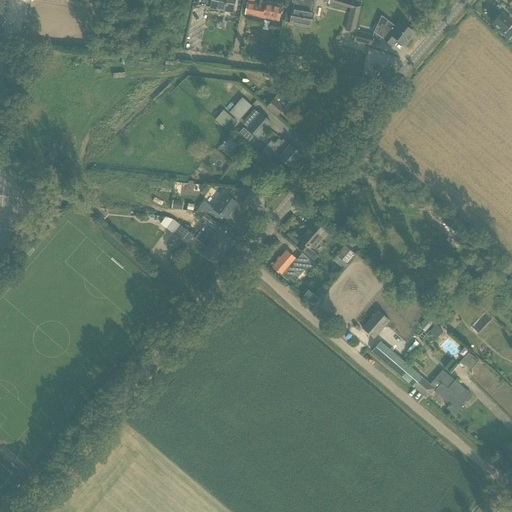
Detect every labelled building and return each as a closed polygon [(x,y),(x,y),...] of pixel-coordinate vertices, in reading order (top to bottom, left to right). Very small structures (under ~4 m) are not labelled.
[(211,0),(212,0),(210,8),(232,12),(234,0),(211,0)] [(293,8),(290,23),(310,27),(315,0),(292,0),(292,2),(294,3),(293,8)] [(341,0),(330,0),(330,2),(351,9),(346,30),(353,32),(360,6),(341,0)] [(246,13),(245,13),(245,14),(279,21),(282,6),(260,1),(259,8),(253,7),(254,5),(248,3),(246,13)] [(496,16),(497,18),(492,23),(498,28),(497,30),(511,42),(511,22),(501,13),(500,14),(498,14),(496,16)] [(415,33),(400,22),(396,27),(389,21),(382,31),(380,29),(377,34),(392,45),(397,39),(405,46),(415,33)] [(354,41),(370,45),(373,36),(356,32),(354,41)] [(239,121),(251,106),(242,98),(229,112),(239,121)] [(285,108),(274,98),(266,107),(277,117),(285,108)] [(212,99),(204,108),(215,117),(223,108),(218,104),(212,99)] [(260,113),(252,123),(246,129),(258,139),(272,123),(260,113)] [(248,144),(254,136),(245,130),(239,137),(248,144)] [(271,141),(262,151),(269,157),(272,154),(284,164),(285,163),(291,167),(292,168),(297,163),(295,162),(298,159),(302,155),(291,146),(290,147),(283,140),(282,142),(278,147),(274,144),(271,141)] [(242,204),(252,190),(233,188),(229,194),(242,204)] [(237,202),(225,193),(224,193),(213,208),(204,202),(197,212),(201,213),(204,213),(210,214),(212,216),(221,222),(224,217),(227,219),(232,212),(231,211),(237,202)] [(173,200),(172,209),(183,210),(183,202),(173,200)] [(93,210),(104,220),(108,214),(104,211),(105,209),(95,207),(93,210)] [(204,213),(201,213),(197,219),(200,221),(201,219),(215,229),(219,224),(204,213)] [(173,219),(166,228),(179,238),(187,244),(194,235),(173,219)] [(304,243),(298,249),(302,253),(306,257),(312,262),(319,254),(313,248),(327,233),(313,220),(307,227),(308,228),(304,233),(299,239),(304,243)] [(230,244),(205,226),(204,225),(204,226),(198,222),(194,226),(195,227),(195,228),(201,232),(200,232),(225,251),(230,244)] [(200,232),(197,238),(208,246),(207,247),(202,254),(215,264),(225,251),(200,232)] [(288,233),(285,236),(296,245),(299,242),(288,233)] [(348,265),(356,255),(344,245),(336,255),(348,265)] [(286,251),(272,267),(292,284),(293,283),(295,283),(296,281),(296,279),(299,276),(300,274),(296,270),(301,264),(305,268),(310,272),(316,265),(312,262),(306,257),(302,253),(296,260),(286,251)] [(398,275),(392,282),(396,286),(402,279),(398,275)] [(313,293),(307,300),(314,306),(320,299),(313,293)] [(362,328),(374,339),(390,321),(378,310),(362,328)] [(440,336),(444,329),(437,325),(433,332),(440,336)] [(427,397),(435,388),(380,342),(372,351),(427,397)] [(468,352),(460,361),(470,369),(478,360),(468,352)] [(437,380),(441,384),(435,391),(450,405),(447,408),(451,412),(451,413),(451,414),(452,415),(453,415),(453,416),(454,416),(455,416),(456,416),(457,415),(458,414),(459,413),(459,412),(459,411),(465,404),(464,402),(466,400),(467,401),(472,396),(455,381),(454,382),(443,373),(437,380)]
